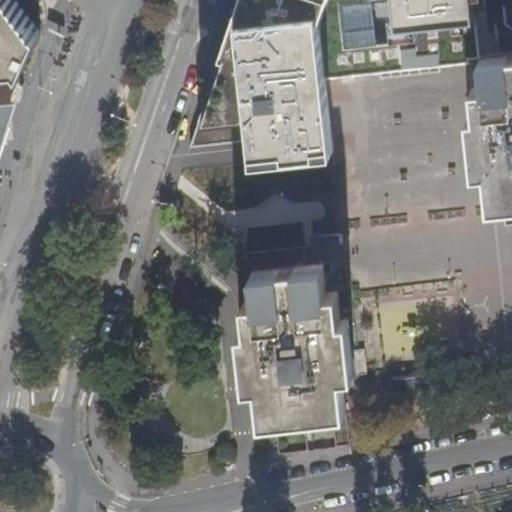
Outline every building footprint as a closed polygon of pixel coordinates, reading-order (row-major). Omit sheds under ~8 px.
[(38,38),(35,35),(33,35),(31,32),(32,31),(30,27),(28,28),(26,24),(27,23),(24,19),(22,20),(20,16),(21,16),(18,11),(17,12),(14,9),(15,8),(13,4),(11,4),(9,1),(10,0),(9,0),(0,0),(0,84),(14,83),(20,82),(24,89),(44,46),(41,42),(40,43),(37,40),(38,38)] [(476,0),(239,0),(190,147),(250,141),(252,161),(332,153),(326,81),(470,65),(470,61),(482,59),(476,0)] [(511,56),(482,60),(485,88),(491,88),(497,144),(511,143),(509,115),(511,114),(511,56)] [(491,88),(485,88),(475,89),(478,118),(470,119),(476,173),(487,172),(488,173),(492,207),(504,206),(504,200),(497,144),(491,88)] [(0,151),(17,104),(0,105),(0,151)] [(497,144),(504,200),(511,198),(511,114),(509,115),(511,143),(497,144)] [(277,413),(335,407),(326,321),(331,321),(328,290),(326,291),(323,264),(255,271),(257,299),(258,302),(264,302),(277,413)] [(335,412),(345,410),(341,374),(346,373),(340,318),(343,317),(340,290),(328,290),(331,321),(326,321),(335,407),(335,412)] [(265,419),(277,418),(277,413),(264,302),(258,302),(257,299),(246,300),(253,383),(256,383),(257,386),(260,386),(261,391),(262,391),(265,419)] [(365,345),(355,346),(357,374),(368,373),(365,345)] [(406,375),(452,371),(451,365),(405,369),(406,375)] [(393,391),(439,387),(438,373),(392,377),(393,391)] [(332,412),(335,412),(335,407),(277,413),(277,418),(332,412)]
